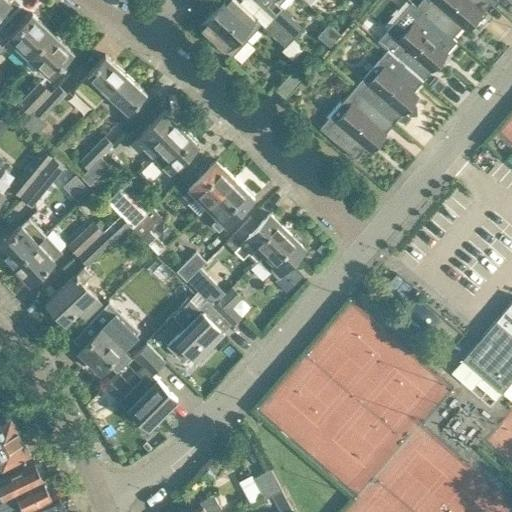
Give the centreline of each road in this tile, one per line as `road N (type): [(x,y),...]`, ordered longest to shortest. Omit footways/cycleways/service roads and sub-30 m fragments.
road 1 (residential): [(109,504),(190,456),(370,248)]
road 2 (residential): [(370,248),(225,103),(141,41)]
road 3 (residential): [(370,248),(511,84)]
road 4 (residential): [(109,504),(57,397),(0,320)]
